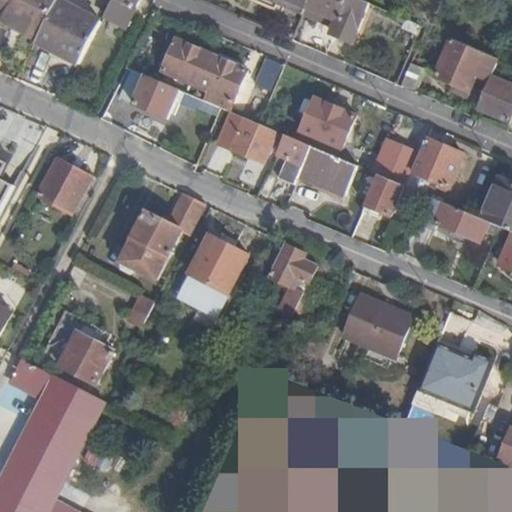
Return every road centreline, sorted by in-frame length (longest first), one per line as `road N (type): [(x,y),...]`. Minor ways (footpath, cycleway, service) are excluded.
road 1 (residential): [(0,93),(511,312)]
road 2 (residential): [(170,0),(511,147)]
road 3 (unknown): [(131,149),(22,352)]
road 4 (track): [(160,0),(92,132)]
